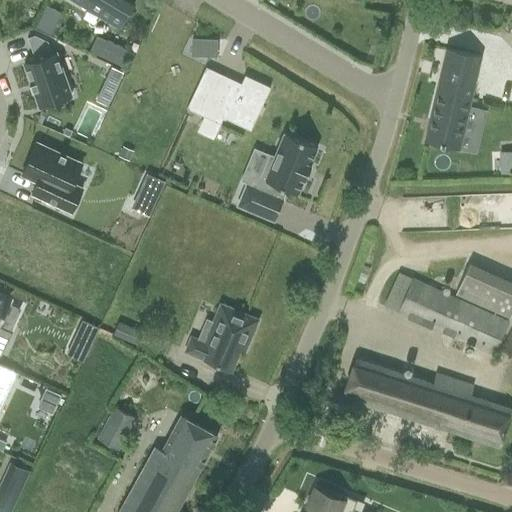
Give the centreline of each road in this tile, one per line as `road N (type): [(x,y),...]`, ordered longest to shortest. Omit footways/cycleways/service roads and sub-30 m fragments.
road 1 (residential): [(274,424),(393,106)]
road 2 (residential): [(511,495),(274,424)]
road 3 (residential): [(393,106),(221,0)]
